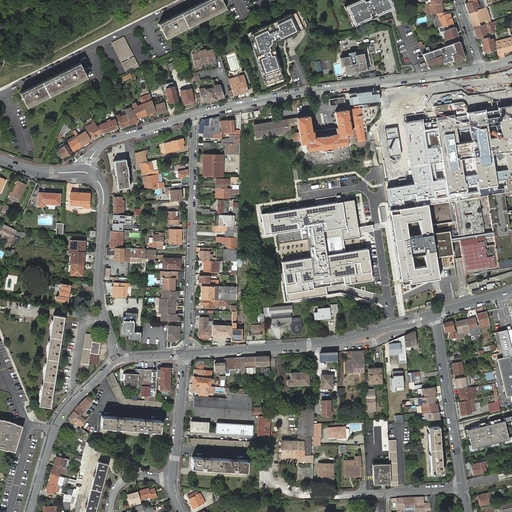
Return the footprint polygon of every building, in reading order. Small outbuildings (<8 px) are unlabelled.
[(164,36),(224,6),(221,0),(204,0),(158,23),(164,36)] [(371,15),(375,13),(377,16),(382,14),(381,12),(391,8),(391,10),(396,8),(392,0),(367,0),(365,1),(364,0),(357,0),(358,2),(349,5),(348,4),(344,6),(353,26),(357,24),(357,22),(366,18),(367,20),(372,18),(371,15)] [(465,3),(468,12),(477,9),(475,6),(478,5),(478,1),(481,0),(472,0),(468,1),(465,3)] [(426,14),(442,12),(440,3),(426,3),(425,3),(426,14)] [(225,8),(224,6),(164,36),(165,38),(225,8)] [(468,12),(474,28),(480,25),(479,22),(490,18),(487,10),(483,11),(482,8),(477,9),(468,12)] [(275,53),(273,49),(271,50),(270,47),(272,42),(277,39),(278,41),(282,39),(281,38),(290,34),(290,35),(306,27),(297,9),(274,20),(274,21),(265,26),(265,25),(255,30),(256,31),(248,34),(251,41),(249,42),(252,49),(253,49),(255,56),(254,56),(256,60),(257,60),(260,69),(259,70),(262,77),(263,76),(264,81),(263,81),(265,86),(284,79),(282,74),(281,75),(280,70),(281,70),(278,63),(277,63),(274,53),(275,53)] [(438,28),(439,31),(441,31),(454,26),(449,13),(437,14),(433,21),(436,29),(438,28)] [(474,28),(477,37),(495,31),(493,26),(492,22),(480,25),(474,28)] [(454,26),(441,31),(443,36),(444,36),(445,39),(457,35),(454,26)] [(251,41),(248,34),(256,31),(255,30),(246,34),(249,42),(251,41)] [(111,43),(120,61),(132,55),(123,36),(111,43)] [(488,39),(488,37),(482,38),(484,46),(483,46),(485,55),(491,53),(490,50),(495,49),(493,42),(492,38),(488,39)] [(503,52),(511,50),(511,41),(511,37),(494,41),(497,53),(503,51),(503,52)] [(421,54),(426,65),(442,63),(452,60),(453,62),(462,61),(464,59),(459,42),(421,54)] [(204,49),(197,51),(197,52),(200,63),(207,62),(204,51),(204,49)] [(211,50),(204,51),(207,62),(207,63),(214,62),(212,51),(211,50)] [(197,52),(190,54),(193,66),(200,65),(200,63),(197,52)] [(367,70),(363,53),(354,55),(354,52),(348,53),(348,56),(339,58),(341,67),(344,66),(346,74),(367,70)] [(125,72),(138,66),(133,56),(121,63),(125,72)] [(167,64),(169,70),(176,69),(174,62),(167,64)] [(25,106),(86,76),(79,63),(19,93),(25,106)] [(150,74),(148,68),(142,70),(144,76),(150,74)] [(197,73),(190,74),(191,81),(198,80),(197,73)] [(230,82),(234,96),(249,92),(244,75),(240,77),(240,79),(230,82)] [(26,108),(87,77),(86,76),(25,106),(26,108)] [(167,95),(175,93),(171,82),(164,84),(167,95)] [(117,93),(114,84),(109,85),(113,95),(117,93)] [(219,85),(213,86),(214,88),(217,100),(223,98),(219,85)] [(180,91),(183,104),(194,102),(191,88),(180,91)] [(199,94),(194,95),(196,102),(200,101),(201,103),(207,101),(204,88),(198,90),(199,94)] [(217,100),(214,88),(205,90),(207,101),(217,100)] [(357,92),(357,95),(358,95),(359,100),(371,98),(370,90),(357,92)] [(356,92),(348,93),(349,101),(357,100),(356,92)] [(140,96),(146,115),(155,112),(149,93),(140,96)] [(176,100),(175,93),(167,95),(169,102),(176,100)] [(329,106),(344,103),(343,96),(328,99),(329,106)] [(138,118),(146,115),(142,104),(137,106),(136,102),(132,103),(132,105),(134,109),(138,118)] [(166,111),(164,103),(154,105),(157,114),(166,111)] [(377,103),(359,105),(354,106),(354,109),(335,112),(337,128),(313,132),(312,125),(310,125),(308,116),(254,125),(255,138),(286,133),(286,130),(290,130),(289,126),(296,125),(297,133),(291,134),(292,141),(298,140),(299,143),(303,143),(304,148),(306,160),(309,160),(309,163),(315,163),(321,162),(329,162),(335,161),(341,159),(346,158),(345,154),(348,154),(345,136),(348,136),(349,133),(349,132),(356,131),(356,134),(357,142),(364,141),(363,131),(362,127),(366,127),(365,122),(366,122),(368,121),(369,121),(370,120),(371,119),(372,118),(373,117),(373,116),(374,115),(375,114),(375,113),(376,112),(376,111),(376,109),(377,108),(377,107),(377,106),(377,104),(377,103)] [(413,184),(387,188),(389,201),(403,198),(405,206),(417,204),(416,198),(435,195),(435,198),(447,196),(447,193),(465,190),(466,194),(480,191),(479,186),(497,183),(497,188),(503,187),(506,187),(505,178),(509,178),(508,173),(511,172),(511,110),(511,105),(497,107),(498,109),(486,111),(485,108),(466,111),(466,114),(454,116),(454,113),(434,116),(435,120),(423,122),(422,119),(404,121),(413,184)] [(136,119),(138,118),(134,109),(126,112),(125,113),(129,124),(137,122),(136,119)] [(121,127),(129,124),(125,113),(123,113),(124,115),(121,116),(120,114),(115,116),(117,121),(118,121),(121,127)] [(199,123),(198,134),(203,134),(213,134),(217,134),(220,134),(219,126),(218,116),(202,120),(199,123)] [(103,133),(121,127),(118,121),(117,121),(116,121),(115,119),(100,124),(100,125),(96,126),(100,134),(103,132),(103,133)] [(97,135),(100,134),(96,126),(93,121),(84,127),(91,138),(97,135)] [(224,132),(234,132),(233,121),(221,122),(222,131),(224,131),(224,132)] [(69,126),(66,122),(59,133),(62,138),(69,126)] [(397,127),(385,129),(389,158),(394,161),(402,160),(397,127)] [(74,135),(81,146),(90,140),(84,129),(74,135)] [(235,135),(230,134),(230,140),(221,140),(221,143),(240,144),(240,135),(235,135)] [(72,152),(81,146),(74,135),(65,140),(72,152)] [(174,140),(164,144),(166,152),(183,148),(181,143),(183,143),(182,138),(174,140)] [(221,153),(221,154),(223,154),(240,155),(240,144),(221,143),(216,143),(216,146),(221,146),(221,145),(224,145),(224,150),(225,150),(225,153),(223,153),(221,153)] [(66,156),(71,153),(65,145),(58,149),(63,157),(65,155),(66,156)] [(135,164),(144,162),(142,154),(134,155),(135,164)] [(221,154),(203,154),(203,161),(209,161),(209,170),(202,170),(202,177),(222,177),(223,154),(221,154)] [(309,163),(306,163),(306,165),(309,165),(315,165),(327,164),(348,159),(348,157),(346,158),(341,159),(335,161),(329,162),(321,162),(315,163),(309,163)] [(118,174),(115,174),(117,189),(129,187),(125,159),(113,161),(115,171),(117,170),(118,174)] [(144,162),(135,164),(137,177),(144,175),(155,174),(158,173),(157,169),(153,170),(151,160),(144,162)] [(187,175),(187,169),(185,169),(176,171),(178,177),(187,175)] [(146,189),(163,187),(162,182),(161,182),(157,183),(155,174),(144,175),(146,189)] [(238,177),(231,177),(231,180),(231,182),(233,182),(233,189),(239,189),(239,183),(238,183),(238,177)] [(511,195),(509,178),(505,178),(506,187),(503,187),(504,192),(452,200),(456,222),(459,240),(464,274),(511,266),(511,195)] [(216,179),(215,188),(216,188),(226,188),(226,185),(229,185),(229,180),(216,179)] [(12,191),(10,190),(8,194),(10,195),(9,197),(17,201),(26,184),(18,180),(12,191)] [(179,189),(179,186),(167,187),(166,201),(179,200),(180,196),(179,196),(179,194),(180,194),(180,189),(179,189)] [(226,188),(216,188),(216,198),(228,198),(228,194),(239,195),(239,189),(233,189),(231,189),(226,188)] [(44,203),(59,204),(59,193),(38,192),(37,205),(44,206),(44,203)] [(90,193),(70,192),(69,207),(70,207),(72,207),(74,208),(77,208),(77,209),(83,209),(83,207),(88,207),(90,193)] [(113,214),(123,214),(124,208),(122,208),(123,198),(115,197),(113,214)] [(272,210),(259,212),(263,236),(308,230),(311,248),(312,257),(282,261),(287,294),(315,290),(314,281),(344,276),(345,284),(372,280),(367,248),(327,254),(324,229),(343,226),(345,239),(360,237),(355,198),(307,205),(298,207),(289,208),(272,210)] [(227,213),(227,201),(217,201),(217,213),(227,213)] [(405,206),(389,209),(401,284),(437,278),(439,278),(435,257),(430,226),(427,203),(417,204),(405,206)] [(166,210),(164,210),(164,213),(166,213),(166,222),(176,222),(176,212),(174,212),(174,206),(166,206),(166,210)] [(131,215),(112,214),(112,219),(119,220),(118,224),(112,223),(112,230),(122,230),(123,224),(131,224),(131,215)] [(238,226),(238,215),(237,215),(233,215),(215,214),(215,216),(216,216),(216,217),(215,217),(215,226),(216,226),(238,226)] [(456,222),(430,226),(435,257),(453,254),(451,241),(459,240),(456,222)] [(3,251),(7,253),(9,249),(17,229),(3,223),(0,231),(0,232),(4,234),(3,237),(4,242),(6,243),(3,251)] [(62,235),(63,224),(56,224),(55,235),(62,235)] [(237,237),(238,237),(238,226),(216,226),(215,226),(211,226),(211,230),(216,231),(225,231),(225,237),(237,237)] [(180,240),(180,229),(168,229),(168,244),(180,245),(180,240)] [(110,231),(109,247),(113,247),(122,247),(122,231),(110,231)] [(161,249),(163,233),(158,232),(158,236),(152,235),(151,247),(157,247),(157,248),(161,249)] [(225,237),(217,237),(217,241),(224,241),(224,240),(229,241),(231,241),(231,247),(237,247),(237,237),(225,237)] [(71,241),(70,250),(81,251),(81,247),(84,247),(84,242),(71,241)] [(106,247),(106,254),(112,254),(114,255),(114,260),(129,261),(130,253),(131,253),(131,248),(128,248),(122,247),(113,247),(109,247),(106,247)] [(144,254),(144,250),(144,248),(142,248),(136,248),(136,253),(131,253),(130,253),(129,261),(143,262),(143,258),(144,254)] [(209,248),(199,248),(199,261),(204,261),(216,261),(216,257),(212,257),(212,254),(209,254),(209,248)] [(223,262),(236,262),(236,250),(223,249),(223,262)] [(70,263),(83,264),(83,251),(81,251),(70,250),(66,250),(66,252),(64,252),(64,255),(67,255),(69,255),(69,263),(70,263)] [(176,264),(179,264),(179,259),(162,258),(162,268),(175,269),(176,264)] [(216,261),(204,261),(203,272),(216,272),(219,272),(218,268),(218,262),(216,261)] [(82,276),(83,264),(70,263),(69,275),(82,276)] [(176,278),(176,272),(164,271),(164,277),(161,277),(161,290),(173,291),(174,284),(172,284),(172,281),(174,281),(174,278),(176,278)] [(219,286),(219,281),(210,280),(210,276),(199,276),(198,285),(199,285),(201,285),(219,286)] [(131,283),(112,282),(112,286),(111,286),(110,296),(125,297),(126,287),(130,287),(131,283)] [(63,297),(68,298),(70,286),(60,284),(58,296),(57,296),(56,296),(55,296),(54,297),(54,298),(54,299),(54,300),(54,301),(55,301),(56,302),(57,302),(58,302),(62,302),(63,297)] [(201,285),(201,300),(229,301),(236,301),(236,286),(219,286),(201,285)] [(173,291),(161,290),(161,298),(175,298),(177,298),(177,295),(176,295),(176,291),(173,291)] [(161,298),(159,298),(158,306),(174,306),(174,302),(175,302),(175,298),(161,298)] [(229,301),(201,300),(200,305),(203,305),(206,305),(206,308),(215,308),(215,305),(229,305),(229,301)] [(174,306),(158,306),(158,313),(161,313),(175,314),(175,310),(174,310),(174,306)] [(291,312),(291,306),(263,308),(263,314),(272,313),(273,323),(278,322),(278,326),(283,326),(282,322),(290,321),(290,318),(289,312),(291,312)] [(329,314),(338,313),(337,306),(331,306),(329,306),(329,307),(317,308),(317,312),(314,312),(314,319),(330,318),(329,314)] [(231,336),(231,340),(241,340),(241,327),(235,327),(236,311),(232,311),(232,323),(231,336)] [(476,314),(479,327),(489,325),(486,312),(476,314)] [(140,341),(140,333),(133,333),(134,323),(132,323),(132,321),(134,321),(136,321),(136,313),(125,313),(124,320),(122,320),(121,332),(121,336),(122,336),(122,337),(127,337),(129,337),(128,341),(140,341)] [(161,313),(160,321),(176,321),(176,318),(177,318),(177,317),(177,314),(175,314),(161,313)] [(56,369),(59,351),(59,347),(62,330),(62,326),(64,316),(53,315),(52,320),(50,333),(49,341),(47,354),(45,363),(43,376),(42,385),(39,401),(39,405),(50,407),(52,394),(53,390),(55,373),(56,369)] [(263,322),(264,322),(264,315),(258,315),(259,323),(249,323),(250,333),(249,333),(249,334),(249,335),(250,335),(250,334),(259,334),(260,335),(261,335),(261,334),(261,333),(264,333),(263,322)] [(476,316),(466,319),(468,328),(469,334),(473,334),(471,327),(474,327),(478,326),(476,316)] [(301,324),(301,317),(290,318),(290,321),(290,325),(289,327),(289,329),(290,331),(292,333),(294,334),(296,334),(298,333),(300,332),(302,330),(302,328),(302,326),(301,324)] [(466,319),(455,321),(457,330),(455,331),(456,337),(469,334),(466,319)] [(455,331),(454,331),(452,321),(442,323),(444,333),(449,332),(451,339),(457,338),(456,337),(455,331)] [(217,322),(212,322),(212,336),(231,336),(232,323),(227,323),(227,324),(217,324),(217,322)] [(198,335),(212,336),(212,327),(207,327),(208,323),(199,323),(198,335)] [(178,327),(167,327),(166,342),(173,342),(178,338),(178,327)] [(419,329),(403,335),(405,350),(405,356),(422,353),(419,329)] [(85,334),(79,371),(87,372),(88,364),(96,365),(99,343),(91,342),(93,335),(85,334)] [(362,351),(345,352),(346,359),(343,359),(344,374),(351,373),(363,373),(363,368),(362,351)] [(336,352),(319,353),(318,356),(318,363),(325,363),(325,359),(330,359),(330,363),(336,362),(336,352)] [(511,355),(497,359),(506,397),(510,396),(511,402),(511,401),(511,355)] [(253,356),(243,357),(244,373),(246,373),(246,368),(251,368),(251,373),(254,373),(254,366),(253,356)] [(267,356),(257,356),(257,366),(257,374),(263,374),(263,379),(268,379),(267,356)] [(240,357),(234,358),(235,367),(240,367),(240,373),(244,373),(243,357),(240,357)] [(234,358),(224,358),(225,374),(229,373),(228,370),(235,370),(235,367),(234,358)] [(452,363),(454,374),(463,373),(462,369),(463,369),(462,361),(452,363)] [(209,394),(212,371),(199,370),(199,366),(197,366),(197,370),(194,369),(192,392),(209,394)] [(169,391),(170,368),(160,368),(160,372),(157,372),(157,378),(160,378),(160,386),(158,386),(158,390),(169,391)] [(372,368),(367,368),(367,378),(363,378),(364,383),(368,383),(368,380),(380,379),(379,368),(374,368),(374,370),(372,370),(372,368)] [(401,370),(391,371),(392,377),(389,377),(390,392),(402,391),(401,370)] [(143,395),(155,396),(156,372),(151,371),(138,371),(138,374),(125,374),(124,385),(138,385),(143,385),(144,380),(149,380),(148,390),(144,390),(143,395)] [(111,373),(106,378),(118,401),(124,406),(161,409),(161,402),(160,402),(155,401),(125,398),(112,372),(111,373)] [(307,373),(290,373),(290,380),(289,380),(288,380),(287,381),(287,382),(287,383),(287,384),(288,385),(289,385),(290,385),(307,385),(307,373)] [(332,387),(332,374),(321,374),(321,387),(332,387)] [(469,376),(464,376),(465,378),(455,379),(456,387),(470,385),(469,376)] [(458,389),(460,401),(468,399),(473,398),(476,398),(474,387),(458,389)] [(262,408),(251,408),(251,394),(255,395),(255,388),(250,388),(250,394),(244,394),(245,388),(237,388),(237,393),(231,393),(231,388),(227,388),(226,398),(192,397),(192,415),(250,418),(250,419),(258,419),(257,435),(269,435),(270,417),(262,417),(262,408)] [(374,389),(366,389),(367,412),(375,411),(374,389)] [(86,397),(77,406),(84,411),(85,412),(91,403),(92,401),(90,399),(89,401),(87,400),(89,398),(86,397)] [(473,398),(468,399),(468,401),(459,402),(460,414),(471,413),(470,412),(475,411),(473,398)] [(330,415),(330,401),(321,401),(321,416),(330,415)] [(437,408),(437,406),(437,403),(420,405),(421,413),(437,411),(437,408)] [(312,437),(312,424),(312,421),(312,415),(312,406),(298,405),(297,436),(312,437)] [(77,406),(68,418),(73,422),(74,421),(81,427),(86,420),(81,416),(82,414),(84,411),(77,406)] [(115,421),(116,417),(101,416),(101,426),(111,427),(111,426),(114,427),(114,428),(118,428),(118,427),(122,427),(122,428),(142,429),(146,429),(146,431),(150,431),(150,429),(154,430),(160,431),(160,420),(150,420),(150,424),(148,423),(148,419),(118,417),(118,421),(115,421)] [(14,452),(22,426),(15,424),(15,423),(3,420),(2,420),(0,419),(0,448),(7,450),(14,452)] [(387,440),(387,426),(386,420),(380,420),(372,421),(373,427),(381,427),(382,451),(388,451),(387,440)] [(466,429),(468,438),(470,444),(471,448),(476,447),(489,444),(497,442),(503,441),(508,439),(508,438),(504,422),(503,420),(499,421),(488,424),(484,425),(478,426),(468,429),(466,429)] [(190,432),(208,433),(209,422),(191,421),(190,432)] [(216,433),(252,436),(253,425),(217,422),(216,433)] [(345,426),(327,427),(328,437),(335,437),(335,439),(346,438),(345,426)] [(441,461),(439,439),(439,435),(438,427),(427,427),(431,474),(442,474),(441,464),(441,461)] [(89,434),(81,428),(79,431),(88,438),(89,434)] [(88,438),(79,431),(76,442),(85,445),(86,442),(88,438)] [(312,461),(312,445),(312,437),(297,436),(297,441),(290,441),(290,444),(285,444),(284,455),(298,455),(297,461),(312,461)] [(259,450),(259,447),(259,442),(193,438),(193,444),(193,446),(259,450)] [(389,466),(390,482),(390,483),(390,486),(398,486),(398,482),(395,440),(387,440),(388,451),(389,465),(389,466)] [(284,455),(285,444),(290,444),(290,441),(280,441),(280,458),(297,458),(298,455),(284,455)] [(86,442),(82,457),(78,472),(80,472),(80,474),(83,475),(84,475),(92,444),(86,442)] [(471,448),(470,444),(467,444),(469,452),(476,450),(476,447),(471,448)] [(55,458),(53,465),(61,467),(65,468),(68,459),(57,456),(57,458),(55,458)] [(361,456),(354,456),(354,460),(342,460),(343,478),(361,478),(361,456)] [(235,459),(204,457),(204,461),(202,461),(202,457),(192,457),(191,467),(197,467),(201,467),(201,468),(205,469),(205,467),(208,468),(229,470),(229,469),(232,469),(232,470),(236,471),(237,469),(240,470),(246,471),(247,460),(237,460),(237,463),(235,463),(235,459)] [(94,476),(86,504),(85,504),(84,507),(86,507),(84,511),(94,511),(107,464),(98,461),(95,473),(93,473),(93,476),(94,476)] [(486,474),(484,465),(488,464),(487,461),(470,465),(473,477),(486,474)] [(334,462),(317,462),(317,483),(334,484),(334,462)] [(53,472),(52,474),(59,476),(61,467),(53,465),(51,471),(53,472)] [(390,482),(389,466),(384,467),(384,465),(374,465),(374,469),(372,469),(373,482),(375,481),(375,485),(380,485),(380,482),(382,481),(382,480),(384,480),(384,483),(390,482)] [(56,485),(48,483),(46,489),(48,489),(47,492),(54,494),(54,492),(58,493),(60,486),(56,485)] [(77,497),(80,487),(77,486),(76,488),(74,487),(73,490),(71,495),(77,497)] [(148,488),(137,491),(140,500),(148,498),(149,499),(155,498),(153,490),(149,491),(148,488)] [(140,500),(137,491),(127,495),(130,506),(132,505),(132,503),(135,502),(140,500)] [(201,500),(198,494),(195,495),(194,492),(188,495),(187,496),(191,503),(190,503),(193,509),(205,503),(203,499),(201,500)] [(490,492),(478,495),(480,505),(492,503),(491,499),(490,492)] [(403,511),(403,496),(395,497),(396,511),(390,511),(403,511)] [(413,496),(403,496),(403,511),(414,511),(414,510),(413,496)] [(424,496),(413,496),(414,510),(430,510),(430,502),(424,502),(424,496)] [(511,500),(496,504),(498,511),(511,507),(511,500)]
